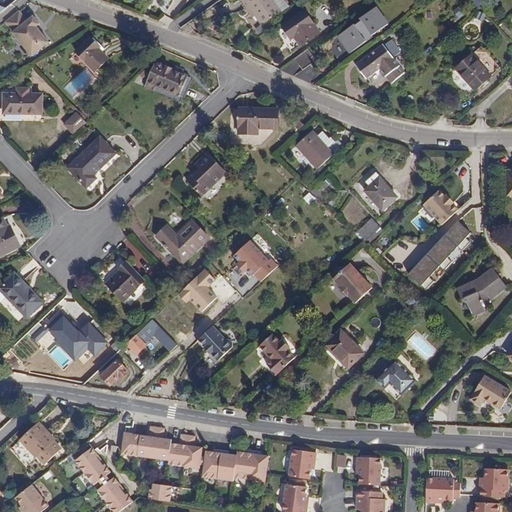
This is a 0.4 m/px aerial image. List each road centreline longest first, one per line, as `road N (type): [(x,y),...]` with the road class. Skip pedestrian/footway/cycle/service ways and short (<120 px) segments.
road 1 (tertiary): [(418,440),(0,385)]
road 2 (residential): [(244,70),(83,241),(14,160)]
road 3 (residential): [(511,141),(421,141),(244,70)]
road 4 (unknown): [(509,275),(485,225),(483,111),(511,81)]
road 5 (residential): [(244,70),(48,0)]
road 6 (unknown): [(126,404),(217,308),(223,271)]
